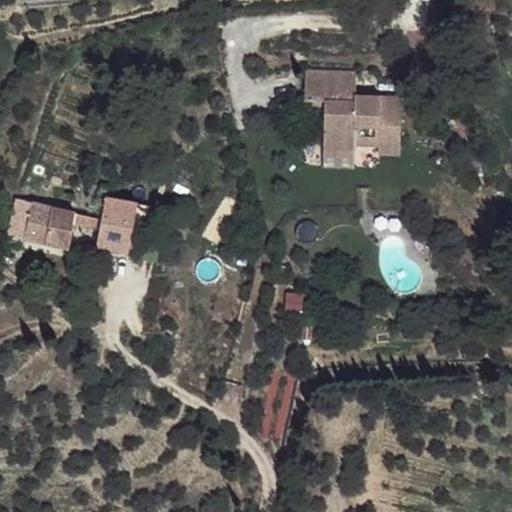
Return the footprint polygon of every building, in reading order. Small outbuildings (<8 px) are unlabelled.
[(511,0),(493,0),(494,8),(496,13),(507,12),(508,28),(510,44),(511,44),(511,0)] [(135,2),(97,2),(97,11),(135,12),(135,2)] [(508,28),(507,12),(496,13),(494,8),(486,10),(488,29),(508,28)] [(387,128),(391,80),(345,74),(346,53),(295,48),(294,78),(312,80),(311,87),(308,130),(340,131),(341,126),(366,128),(387,128)] [(311,87),(312,80),(294,78),(294,86),(311,87)] [(386,136),(387,128),(366,128),(366,136),(386,136)] [(339,147),(340,131),(308,130),(308,145),(339,147)] [(16,198),(7,232),(23,236),(32,201),(16,198)] [(32,201),(23,236),(68,246),(76,212),(32,201)] [(95,217),(90,246),(116,251),(121,220),(95,217)]
